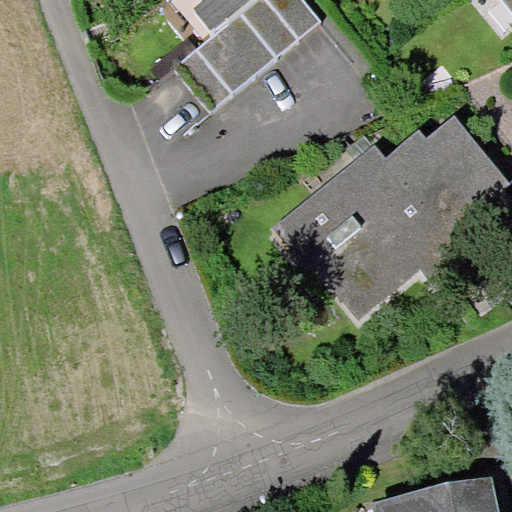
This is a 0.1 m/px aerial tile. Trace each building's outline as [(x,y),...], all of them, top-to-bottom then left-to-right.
[(205,0),(228,27),(240,17),(261,0),(205,0)] [(276,61),(299,43),(263,0),(261,0),(240,17),(276,61)] [(263,0),(299,43),(321,25),(300,0),(263,0)] [(254,79),(276,61),(240,17),(228,27),(218,35),(254,79)] [(232,98),(254,79),(218,35),(196,54),(232,98)] [(210,116),(232,98),(196,54),(173,72),(210,116)] [(411,269),(427,289),(486,241),(479,233),(483,230),(511,265),(511,183),(497,196),(447,135),(418,158),(411,149),(364,188),(356,177),(286,234),(353,316),(411,269)] [(384,508),(384,511),(501,511),(495,484),(384,508)]
